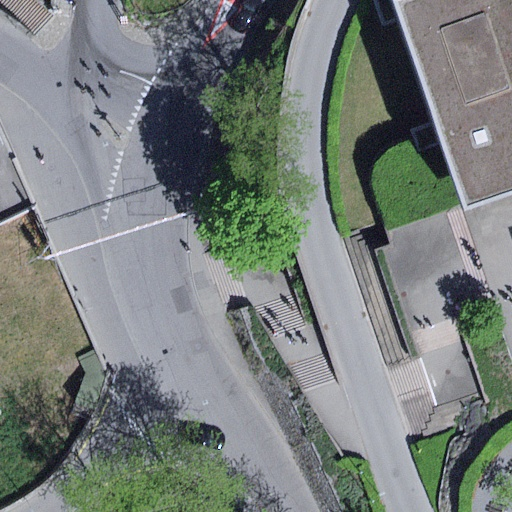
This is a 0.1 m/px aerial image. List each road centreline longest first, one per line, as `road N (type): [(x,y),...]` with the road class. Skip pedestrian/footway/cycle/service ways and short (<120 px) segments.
road 1 (secondary): [(294,511),(194,383),(157,312),(145,239),(172,121)]
road 2 (secondary): [(172,121),(238,0)]
